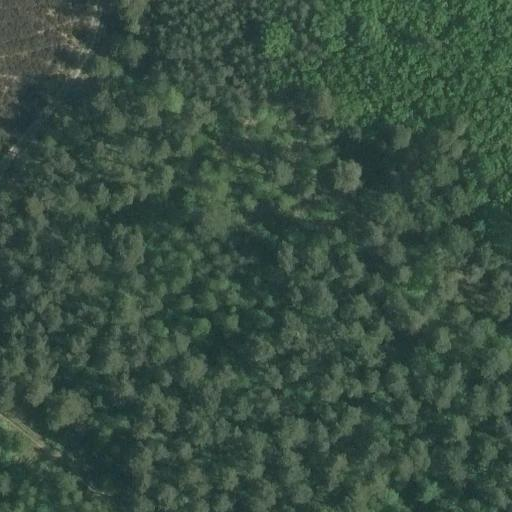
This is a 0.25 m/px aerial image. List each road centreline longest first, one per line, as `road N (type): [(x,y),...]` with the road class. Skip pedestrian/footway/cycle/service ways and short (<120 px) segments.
road 1 (track): [(102,0),(78,63),(0,168)]
road 2 (track): [(122,511),(0,413)]
